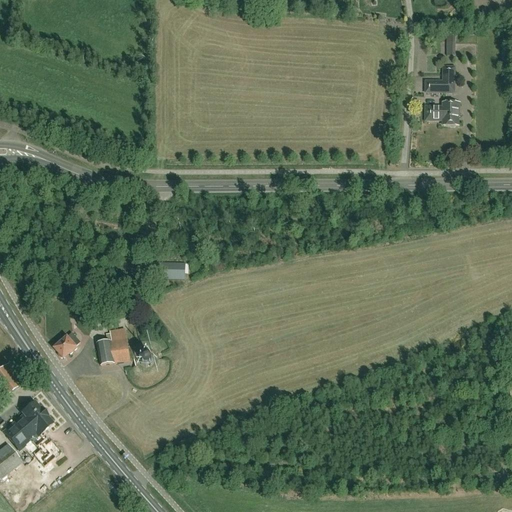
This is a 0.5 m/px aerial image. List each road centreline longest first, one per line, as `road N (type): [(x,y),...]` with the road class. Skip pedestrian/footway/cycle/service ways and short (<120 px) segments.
road 1 (secondary): [(0,152),(124,186),(511,182)]
road 2 (primary): [(157,511),(53,385),(0,302)]
